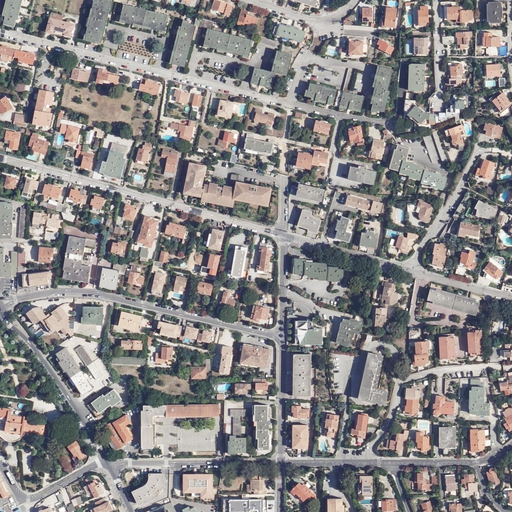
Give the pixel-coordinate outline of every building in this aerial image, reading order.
[(17,20),(21,0),(8,0),(5,16),(3,24),(15,27),(17,20)] [(95,0),(95,1),(94,1),(92,9),(93,9),(91,18),(89,27),(88,27),(86,34),(87,34),(86,41),(95,43),(96,41),(102,42),(112,1),(108,0),(95,0)] [(229,16),(232,6),(216,0),(214,0),(211,9),(225,13),(224,14),(229,16)] [(501,2),(488,3),(489,23),(501,23),(501,2)] [(122,11),(120,20),(126,21),(126,23),(133,25),(133,23),(143,25),(152,28),(151,29),(159,31),(159,30),(165,31),(168,22),(166,21),(167,15),(126,5),(124,11),(122,11)] [(419,26),(426,26),(425,22),(428,22),(428,6),(420,7),(420,10),(418,10),(419,26)] [(472,20),(472,18),(476,18),(476,11),(472,11),(472,10),(460,11),(460,7),(445,8),(446,20),(456,19),(456,23),(469,22),(469,20),(472,20)] [(372,22),(372,8),(362,8),(363,22),(372,22)] [(395,28),(397,9),(387,8),(385,18),(382,18),(381,27),(386,28),(386,27),(395,28)] [(242,9),(238,21),(253,26),(256,27),(259,19),(247,15),(248,12),(242,9)] [(65,33),(64,35),(71,37),(74,24),(62,21),(64,16),(51,12),(46,32),(53,34),(54,30),(65,33)] [(214,22),(197,17),(196,20),(200,21),(199,26),(208,29),(208,28),(210,29),(212,30),(214,22)] [(196,25),(194,25),(183,22),(181,27),(180,30),(178,30),(177,34),(179,34),(177,43),(175,51),(173,50),(172,55),(174,55),(172,64),(185,67),(196,26),(196,25)] [(273,33),(306,43),(308,36),(304,35),(305,31),(299,29),(299,28),(287,24),(287,26),(280,24),(279,28),(275,27),(273,33)] [(251,40),(212,30),(210,29),(208,35),(206,35),(204,44),(210,46),(209,47),(217,49),(217,48),(226,50),(235,53),(235,54),(243,56),(243,55),(249,56),(252,47),(249,46),(251,40)] [(472,31),(459,32),(459,37),(460,37),(461,45),(469,44),(469,40),(470,40),(470,37),(472,37),(472,31)] [(500,47),(500,37),(492,37),(492,33),(484,33),(484,37),(483,37),(483,47),(500,47)] [(280,49),(282,42),(260,36),(258,42),(280,49)] [(449,36),(442,37),(442,42),(443,44),(444,45),(445,45),(450,44),(449,36)] [(427,44),(428,44),(428,38),(414,38),(414,46),(418,46),(418,53),(418,54),(428,54),(428,46),(427,46),(427,44)] [(377,44),(380,45),(378,48),(391,55),(394,48),(387,44),(388,44),(379,39),(377,44)] [(362,55),(363,41),(349,41),(349,54),(362,55)] [(14,57),(15,50),(12,49),(7,48),(7,46),(0,44),(0,57),(1,58),(9,59),(13,60),(14,57)] [(328,47),(327,53),(338,56),(339,50),(328,47)] [(19,60),(19,61),(20,61),(33,64),(35,55),(15,50),(14,57),(18,58),(18,59),(19,59),(19,60)] [(274,72),(276,73),(287,76),(292,55),(279,51),(277,60),(274,59),(273,63),(276,64),(274,72)] [(409,90),(424,91),(425,64),(411,64),(410,65),(409,90)] [(451,75),(463,75),(462,64),(454,64),(454,66),(450,66),(451,75)] [(484,71),(484,72),(484,77),(500,76),(500,70),(503,69),(503,64),(484,65),(484,71)] [(371,109),(378,110),(385,112),(390,91),(388,90),(393,70),(380,66),(377,75),(375,74),(374,78),(377,79),(374,87),(375,87),(377,88),(374,96),(372,96),(371,99),(371,100),(374,100),(373,104),(371,109)] [(272,86),(276,73),(274,72),(271,72),(255,67),(251,81),(260,83),(259,85),(263,86),(264,84),(272,86)] [(349,68),(343,91),(310,83),(306,96),(311,97),(311,100),(361,112),(365,96),(350,93),(356,70),(349,68)] [(90,73),(73,69),(71,78),(88,82),(90,73)] [(103,80),(118,83),(119,76),(107,73),(107,71),(99,69),(96,82),(102,84),(103,80)] [(449,79),(450,85),(454,85),(454,86),(462,86),(462,75),(451,75),(451,79),(449,79)] [(139,90),(158,94),(160,85),(152,83),(153,82),(142,79),(139,90)] [(16,91),(24,92),(25,84),(18,83),(16,91)] [(54,92),(39,89),(33,124),(41,126),(41,125),(46,126),(46,125),(50,126),(53,113),(50,113),(51,108),(49,108),(51,101),(53,101),(54,92)] [(189,93),(176,90),(174,96),(177,97),(176,101),(187,104),(189,93)] [(434,125),(434,113),(425,113),(415,104),(415,101),(413,101),(414,93),(406,92),(406,100),(404,110),(409,113),(407,114),(411,118),(413,117),(421,124),(434,125)] [(502,93),(492,101),(501,111),(510,103),(502,93)] [(203,96),(194,94),(192,105),(200,107),(203,96)] [(13,107),(6,96),(0,100),(0,109),(2,114),(13,107)] [(231,118),(234,103),(217,99),(215,110),(218,110),(217,115),(231,118)] [(450,109),(449,109),(446,109),(446,113),(439,113),(439,119),(446,119),(446,116),(455,116),(455,115),(459,115),(459,109),(464,109),(464,100),(459,100),(459,101),(458,101),(455,102),(455,104),(455,105),(453,105),(450,105),(450,107),(450,109)] [(256,112),(254,121),(255,121),(259,122),(272,125),(274,114),(269,113),(268,115),(262,114),(262,110),(256,108),(255,112),(256,112)] [(26,128),(27,123),(22,122),(23,115),(16,113),(13,125),(26,128)] [(195,127),(196,121),(189,120),(188,126),(172,123),(171,129),(178,130),(178,131),(181,131),(179,138),(191,141),(193,127),(195,127)] [(319,132),(319,130),(328,133),(330,124),(316,120),(313,130),(319,132)] [(485,135),(499,139),(502,127),(485,123),(483,130),(486,131),(485,135)] [(66,134),(65,138),(69,139),(69,141),(76,143),(80,128),(62,124),(60,133),(66,134)] [(457,144),(463,142),(460,132),(464,130),(462,124),(445,130),(447,136),(451,135),(453,140),(452,141),(453,144),(455,145),(457,144)] [(349,132),(350,139),(354,138),(355,141),(361,140),(361,137),(362,136),(360,126),(353,127),(354,128),(349,129),(349,132)] [(96,137),(102,138),(104,129),(94,127),(93,130),(98,131),(96,137)] [(11,140),(9,148),(12,148),(12,149),(17,150),(20,133),(6,131),(5,139),(8,140),(11,140)] [(449,161),(439,131),(433,133),(443,163),(449,161)] [(230,142),(235,143),(237,134),(225,132),(223,140),(219,139),(218,146),(228,148),(230,142)] [(37,149),(47,152),(49,142),(45,141),(45,140),(36,138),(37,134),(33,133),(32,136),(31,136),(28,146),(33,147),(32,150),(37,152),(37,149)] [(244,149),(247,149),(258,151),(269,153),(271,154),(273,143),(275,143),(275,141),(269,139),(268,142),(253,139),(254,135),(247,134),(244,149)] [(357,144),(358,148),(368,145),(367,138),(363,138),(364,143),(357,144)] [(371,146),(368,157),(381,159),(383,153),(382,153),(384,142),(374,139),(372,146),(371,146)] [(110,149),(113,150),(109,163),(103,161),(99,172),(107,174),(107,173),(121,177),(126,159),(124,158),(127,146),(112,142),(110,149)] [(146,163),(149,151),(150,151),(151,147),(152,144),(145,142),(145,145),(143,145),(142,149),(139,148),(136,160),(146,163)] [(465,148),(463,142),(457,144),(459,150),(465,151),(465,150),(466,150),(465,148)] [(409,149),(398,145),(396,150),(395,149),(389,168),(400,171),(399,173),(410,176),(409,177),(422,181),(421,182),(431,185),(431,186),(444,190),(447,178),(438,176),(438,174),(425,170),(425,169),(416,166),(416,164),(405,161),(409,149)] [(82,151),(80,159),(83,159),(81,167),(86,168),(86,169),(92,171),(93,162),(92,162),(94,154),(82,151)] [(174,173),(178,154),(162,151),(161,157),(167,158),(165,171),(174,173)] [(314,151),(313,155),(298,152),(296,166),(311,169),(312,164),(319,166),(320,161),(327,162),(329,154),(314,151)] [(486,177),(485,178),(491,180),(492,176),(490,175),(494,163),(484,160),(481,169),(478,168),(475,175),(478,176),(479,174),(483,176),(486,177)] [(234,204),(235,199),(235,196),(266,203),(267,198),(267,197),(269,188),(255,185),(254,188),(249,187),(250,184),(238,182),(239,176),(231,174),(230,183),(235,184),(234,190),(232,190),(232,187),(224,185),(223,188),(218,187),(218,184),(210,183),(209,185),(205,184),(204,187),(202,186),(204,176),(201,175),(203,165),(193,163),(190,177),(187,176),(184,190),(199,193),(202,194),(202,197),(234,204)] [(377,171),(366,169),(358,168),(350,166),(348,179),(355,181),(356,179),(367,181),(366,183),(374,184),(377,171)] [(17,178),(7,175),(4,186),(14,189),(17,178)] [(34,188),(38,189),(39,182),(27,178),(23,191),(29,193),(32,194),(34,188)] [(42,194),(50,196),(53,185),(49,184),(48,185),(45,184),(42,194)] [(299,184),(296,195),(322,201),(324,190),(299,184)] [(53,185),(50,196),(58,199),(61,189),(58,188),(58,187),(53,185)] [(486,193),(493,195),(494,188),(487,187),(486,193)] [(72,200),(86,204),(88,197),(83,195),(79,194),(80,191),(78,191),(78,189),(75,188),(75,190),(71,189),(70,193),(69,198),(73,199),(72,200)] [(475,193),(468,189),(465,195),(472,199),(475,193)] [(343,193),(335,192),(333,197),(341,200),(343,193)] [(373,202),(347,195),(345,203),(380,213),(382,203),(373,200),(373,202)] [(101,209),(104,198),(95,196),(94,199),(92,199),(91,204),(93,205),(93,207),(101,209)] [(235,196),(235,199),(268,206),(270,197),(267,197),(267,198),(266,203),(235,196)] [(233,207),(234,204),(202,197),(201,200),(233,207)] [(8,202),(0,201),(0,237),(11,238),(12,231),(13,231),(13,228),(12,228),(12,214),(13,214),(13,210),(12,210),(12,203),(8,203),(8,202)] [(427,222),(433,206),(419,201),(418,203),(408,204),(408,211),(415,211),(419,213),(419,214),(419,215),(419,216),(419,217),(420,218),(421,219),(422,220),(427,222)] [(479,201),(475,208),(478,210),(477,215),(478,216),(491,219),(495,209),(479,201)] [(133,221),(138,207),(126,203),(124,210),(125,210),(123,217),(133,221)] [(19,238),(26,238),(28,210),(21,208),(18,238),(19,238)] [(310,225),(309,229),(313,230),(312,232),(317,233),(321,220),(313,218),(313,217),(310,216),(312,212),(303,210),(300,218),(302,219),(299,226),(305,228),(307,224),(310,225)] [(40,223),(47,224),(48,216),(44,216),(45,214),(34,212),(32,224),(39,225),(40,223)] [(62,213),(64,220),(73,222),(74,216),(62,213)] [(46,226),(63,228),(64,221),(58,219),(58,216),(48,214),(48,216),(47,224),(46,226)] [(499,214),(496,222),(502,224),(505,216),(499,214)] [(144,245),(151,247),(156,228),(158,221),(150,219),(151,217),(145,215),(140,235),(139,234),(137,242),(145,244),(144,245)] [(351,233),(346,232),(349,219),(342,217),(340,221),(338,221),(336,229),(338,230),(335,238),(349,242),(351,233)] [(167,225),(165,233),(183,238),(186,230),(184,229),(185,226),(170,222),(169,225),(167,225)] [(465,237),(465,234),(478,237),(480,226),(460,222),(458,236),(465,237)] [(367,231),(367,233),(362,233),(360,245),(376,248),(378,235),(374,235),(374,233),(367,231)] [(221,234),(217,233),(215,241),(212,240),(209,253),(211,254),(220,256),(223,243),(219,242),(221,234)] [(63,276),(88,281),(91,268),(80,266),(84,245),(95,247),(97,240),(69,236),(63,270),(64,270),(63,276)] [(397,241),(395,240),(393,247),(408,252),(410,245),(407,245),(409,239),(399,236),(397,241)] [(109,241),(107,250),(124,254),(127,244),(118,242),(118,243),(109,241)] [(435,244),(433,254),(434,254),(432,263),(437,264),(436,266),(444,267),(446,256),(445,256),(447,245),(440,243),(440,245),(435,244)] [(237,246),(233,275),(241,277),(246,250),(242,250),(242,246),(237,246)] [(260,246),(259,251),(262,251),(260,266),(257,266),(256,270),(258,270),(263,271),(266,271),(266,270),(269,270),(270,264),(269,264),(270,256),(271,256),(272,250),(269,250),(269,248),(266,247),(260,246)] [(18,266),(18,252),(11,252),(11,262),(3,262),(4,248),(0,247),(0,274),(1,274),(1,276),(18,277),(18,266)] [(54,248),(40,247),(39,261),(51,262),(51,257),(53,257),(54,248)] [(154,260),(156,252),(152,251),(152,252),(148,251),(148,250),(142,248),(140,257),(154,260)] [(466,264),(465,267),(472,268),(472,267),(474,268),(475,263),(473,262),(476,252),(468,250),(467,253),(462,252),(460,256),(461,256),(459,262),(466,264)] [(162,263),(167,264),(169,253),(162,251),(159,262),(162,263)] [(220,256),(211,254),(207,267),(217,270),(220,256)] [(343,278),(343,269),(338,269),(338,268),(326,267),(327,263),(306,262),(306,259),(295,259),(294,266),(295,266),(294,273),(308,274),(308,276),(318,277),(318,279),(339,281),(339,278),(343,278)] [(125,275),(127,263),(114,261),(113,269),(120,270),(120,272),(119,274),(125,275)] [(481,268),(478,276),(484,278),(485,277),(483,277),(485,272),(494,279),(495,277),(497,279),(503,272),(490,262),(483,270),(481,268)] [(25,274),(26,266),(18,266),(18,277),(18,287),(50,283),(50,278),(51,277),(50,270),(25,274)] [(137,283),(143,284),(144,278),(139,276),(139,273),(136,273),(138,267),(132,266),(131,269),(127,269),(126,275),(129,276),(128,282),(137,284),(137,283)] [(119,274),(120,272),(103,269),(100,284),(117,287),(119,274)] [(165,274),(157,273),(157,272),(157,273),(156,276),(156,275),(154,282),(153,282),(152,285),(153,285),(153,289),(152,293),(156,294),(156,293),(161,294),(165,274)] [(494,281),(495,277),(494,279),(485,272),(483,277),(485,277),(494,281)] [(180,288),(184,289),(185,289),(187,278),(177,276),(176,282),(173,282),(172,287),(174,287),(174,289),(179,291),(180,288)] [(213,284),(199,281),(197,292),(211,295),(213,284)] [(381,303),(388,304),(392,305),(397,302),(399,293),(394,292),(396,284),(385,282),(382,299),(381,303)] [(432,289),(429,301),(476,314),(479,303),(456,296),(436,291),(432,289)] [(223,308),(233,310),(235,300),(228,299),(230,293),(224,291),(222,302),(221,301),(219,307),(223,308)] [(260,318),(267,320),(269,309),(259,306),(260,301),(255,300),(254,305),(256,306),(253,318),(253,319),(259,321),(260,318)] [(42,322),(45,325),(45,326),(50,333),(56,329),(57,331),(61,328),(65,334),(68,332),(71,336),(74,334),(74,329),(69,329),(69,324),(67,320),(69,318),(67,315),(68,315),(63,308),(60,311),(57,308),(52,312),(54,315),(49,319),(39,306),(33,308),(26,313),(35,324),(40,320),(42,322)] [(385,327),(387,308),(380,307),(379,307),(379,308),(376,308),(376,315),(375,325),(375,326),(385,327)] [(104,308),(83,308),(83,322),(97,322),(97,324),(103,324),(104,308)] [(142,316),(122,311),(118,326),(138,331),(142,316)] [(293,318),(293,354),(311,354),(311,318),(302,318),(293,318)] [(359,333),(362,322),(354,320),(353,322),(344,319),(338,343),(350,346),(353,331),(359,333)] [(496,333),(506,333),(506,320),(496,320),(496,333)] [(174,336),(180,337),(182,326),(159,321),(157,328),(161,328),(160,334),(174,337),(174,336)] [(200,329),(197,341),(204,343),(204,344),(209,346),(210,340),(209,339),(211,332),(200,329)] [(476,332),(470,332),(471,353),(476,353),(476,354),(483,354),(481,329),(476,330),(476,332)] [(448,337),(439,337),(440,359),(450,359),(450,358),(455,357),(454,337),(449,337),(448,337)] [(128,341),(122,340),(121,347),(124,347),(124,349),(142,350),(143,344),(140,344),(140,340),(128,339),(128,341)] [(428,363),(428,354),(427,349),(429,348),(429,341),(415,342),(416,355),(415,355),(415,360),(413,362),(413,363),(413,364),(414,365),(415,366),(416,366),(426,365),(425,363),(428,363)] [(510,357),(511,356),(511,343),(507,344),(507,350),(506,350),(500,351),(500,357),(505,357),(510,357)] [(87,366),(93,362),(82,345),(76,349),(87,366)] [(172,360),(173,348),(168,347),(168,345),(162,345),(162,353),(156,353),(156,363),(167,363),(167,359),(172,360)] [(266,367),(270,349),(244,345),(240,363),(266,367)] [(228,374),(233,348),(223,346),(221,353),(222,353),(219,372),(228,374)] [(67,371),(71,377),(81,370),(66,347),(56,354),(58,357),(61,361),(59,362),(65,371),(67,371)] [(376,388),(384,356),(369,352),(358,398),(385,404),(388,391),(376,388)] [(309,369),(311,369),(311,354),(293,354),(292,396),(311,396),(311,382),(309,382),(309,369)] [(146,365),(146,358),(112,356),(112,363),(146,365)] [(194,366),(194,379),(207,379),(207,371),(211,371),(211,359),(203,359),(203,364),(207,364),(207,366),(199,366),(194,366)] [(102,375),(93,362),(87,366),(96,379),(102,375)] [(81,370),(71,377),(83,395),(93,388),(81,370)] [(511,375),(508,376),(510,381),(499,383),(501,391),(504,390),(505,395),(511,393),(511,392),(511,389),(511,388),(511,375)] [(268,379),(253,379),(253,385),(256,385),(255,389),(268,389),(268,379)] [(470,399),(470,413),(480,413),(480,415),(484,415),(489,415),(490,403),(483,403),(484,383),(480,383),(480,380),(470,379),(470,387),(472,387),(472,399),(470,399)] [(251,389),(251,384),(235,383),(235,393),(248,393),(248,389),(251,389)] [(417,389),(412,389),(407,388),(405,399),(407,399),(407,406),(405,406),(405,412),(409,412),(409,414),(417,415),(420,391),(417,390),(417,389)] [(122,400),(115,389),(105,396),(103,394),(88,404),(97,417),(104,412),(103,410),(111,405),(112,407),(122,400)] [(433,412),(434,412),(434,413),(434,414),(435,414),(436,414),(437,414),(438,414),(438,413),(439,412),(453,414),(454,403),(444,402),(445,396),(436,395),(435,404),(433,404),(433,412)] [(511,407),(502,413),(505,417),(504,418),(507,422),(503,424),(506,429),(507,429),(510,432),(511,430),(511,403),(510,404),(511,407)] [(167,405),(168,415),(168,416),(221,416),(221,404),(167,405)] [(154,415),(168,415),(167,405),(145,405),(145,410),(154,410),(154,415)] [(259,438),(259,443),(258,447),(263,447),(263,449),(269,449),(269,434),(268,434),(268,421),(267,421),(268,406),(255,405),(255,421),(257,421),(257,425),(257,438),(259,438)] [(294,412),(294,417),(300,417),(301,417),(301,416),(309,416),(309,409),(301,409),(301,406),(292,406),(292,412),(294,412)] [(9,431),(23,433),(23,430),(42,433),(43,433),(44,432),(45,425),(45,424),(44,423),(25,420),(25,417),(11,415),(12,411),(9,411),(9,409),(0,407),(0,421),(6,422),(5,431),(9,431)] [(233,424),(242,424),(242,417),(252,417),(253,409),(230,409),(230,417),(233,417),(233,424)] [(155,448),(154,415),(154,410),(145,410),(143,410),(143,448),(155,448)] [(358,435),(357,437),(365,438),(368,414),(362,413),(361,415),(356,414),(354,429),(352,429),(351,434),(358,435)] [(101,428),(115,452),(126,445),(125,444),(133,439),(125,426),(131,422),(126,414),(113,422),(112,421),(101,428)] [(337,431),(339,415),(327,414),(325,427),(328,428),(327,435),(327,436),(328,436),(333,437),(334,436),(335,431),(337,431)] [(23,437),(23,433),(9,431),(5,431),(6,422),(0,421),(0,435),(1,437),(3,438),(5,440),(8,441),(10,441),(11,441),(13,441),(14,441),(16,441),(17,440),(19,440),(20,439),(21,438),(23,437)] [(242,436),(242,424),(233,424),(233,436),(235,436),(242,436)] [(293,425),(293,445),(298,445),(298,448),(302,448),(308,448),(308,425),(293,425)] [(485,444),(485,430),(478,430),(478,429),(477,429),(477,425),(471,425),(471,429),(470,429),(471,452),(477,452),(477,449),(482,449),(484,447),(485,445),(485,444)] [(456,428),(441,427),(441,447),(455,447),(456,428)] [(403,441),(407,442),(407,441),(409,431),(404,430),(404,434),(397,433),(396,441),(393,440),(388,439),(386,448),(397,450),(400,450),(401,450),(403,441)] [(430,446),(429,446),(429,436),(424,436),(424,432),(417,432),(416,442),(418,442),(418,448),(421,448),(421,450),(429,450),(429,449),(430,449),(430,446)] [(235,438),(235,436),(233,436),(230,436),(230,441),(228,441),(228,454),(236,454),(236,452),(246,452),(245,438),(235,438)] [(80,460),(87,455),(76,440),(67,446),(75,457),(77,456),(80,460)] [(495,470),(494,469),(493,468),(492,468),(491,468),(490,469),(490,470),(489,471),(486,472),(490,484),(495,482),(496,485),(500,483),(499,479),(498,479),(496,472),(495,471),(495,470)] [(432,485),(432,484),(430,484),(430,481),(426,481),(426,480),(426,479),(425,478),(423,478),(423,473),(417,473),(417,474),(415,474),(414,482),(418,482),(418,489),(426,489),(426,491),(432,491),(432,485)] [(145,486),(131,493),(138,506),(143,505),(156,499),(158,495),(160,495),(162,493),(163,490),(160,488),(162,485),(163,478),(163,474),(148,474),(148,478),(148,481),(147,483),(146,485),(145,486)] [(266,494),(267,494),(267,490),(266,490),(264,490),(264,485),(263,474),(252,474),(252,480),(251,479),(251,480),(251,484),(251,490),(254,490),(254,491),(254,494),(264,494),(266,494)] [(291,477),(297,485),(291,491),(294,495),(296,493),(304,501),(307,498),(312,504),(313,503),(314,504),(320,500),(318,499),(319,499),(294,474),(291,477)] [(460,484),(469,482),(468,474),(459,475),(460,479),(456,479),(457,484),(460,484)] [(207,486),(214,486),(214,475),(198,475),(198,487),(207,487),(207,486)] [(360,476),(359,495),(372,495),(372,476),(360,476)] [(5,495),(6,498),(7,497),(8,496),(0,479),(0,491),(3,497),(5,495)] [(90,482),(88,483),(89,484),(88,485),(95,497),(104,493),(99,484),(96,485),(95,481),(90,484),(90,482)] [(454,481),(450,481),(441,482),(442,491),(450,491),(450,489),(455,489),(454,481)] [(473,491),(472,482),(469,482),(460,484),(461,489),(464,488),(464,491),(473,491)] [(254,494),(252,494),(252,498),(254,498),(254,503),(254,511),(266,511),(266,508),(266,507),(263,507),(263,503),(268,503),(268,498),(265,498),(264,498),(264,494),(254,494)] [(344,511),(345,508),(342,508),(342,498),(330,499),(330,508),(328,508),(327,511),(344,511)] [(105,503),(103,499),(95,503),(97,507),(94,508),(91,510),(91,511),(107,511),(113,509),(109,501),(105,503)] [(379,501),(379,504),(382,504),(382,511),(396,511),(396,499),(386,500),(385,501),(379,501)] [(432,511),(432,508),(430,501),(421,504),(424,511),(423,511),(432,511)] [(176,511),(172,502),(160,507),(160,508),(150,511),(149,511),(145,511),(176,511)] [(69,506),(66,507),(68,511),(70,511),(75,510),(74,507),(73,503),(69,505),(69,506)]
